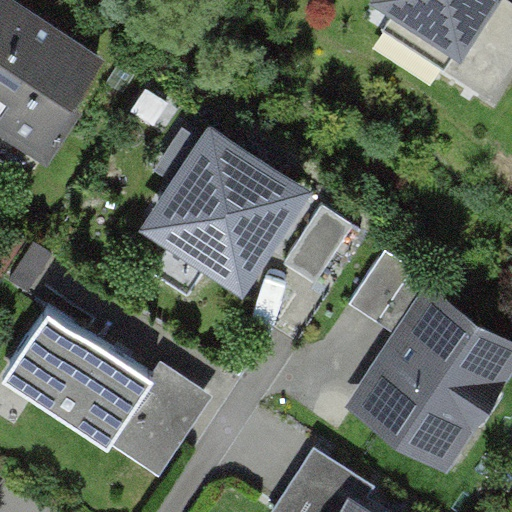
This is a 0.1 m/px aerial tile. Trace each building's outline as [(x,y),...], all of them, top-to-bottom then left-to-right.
[(97,59),(6,0),(0,0),(0,112),(15,122),(9,131),(49,157),(78,112),(67,105),(97,59)] [(391,0),(460,44),(446,65),(484,90),(501,64),(489,56),(511,20),(511,10),(495,0),(391,0)] [(297,188),(213,135),(160,217),(177,228),(152,267),(190,291),(213,254),(243,274),(297,188)] [(354,222),(326,202),(288,256),(316,276),(354,222)] [(439,282),(388,249),(354,301),(405,334),(362,400),(430,445),(456,406),(471,416),(511,355),(511,343),(433,291),(439,282)] [(154,373),(50,306),(7,372),(112,439),(154,373)] [(364,511),(351,503),(345,511),(364,511)]
